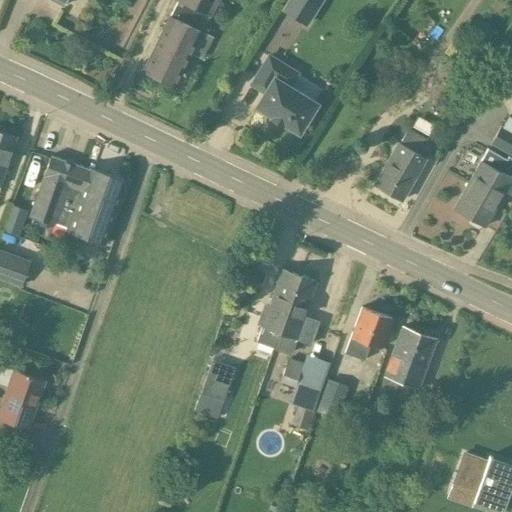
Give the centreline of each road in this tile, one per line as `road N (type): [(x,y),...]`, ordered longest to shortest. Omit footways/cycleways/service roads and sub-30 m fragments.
road 1 (residential): [(156,142),(20,511)]
road 2 (tertiary): [(156,142),(511,309)]
road 3 (tertiary): [(0,69),(156,142)]
